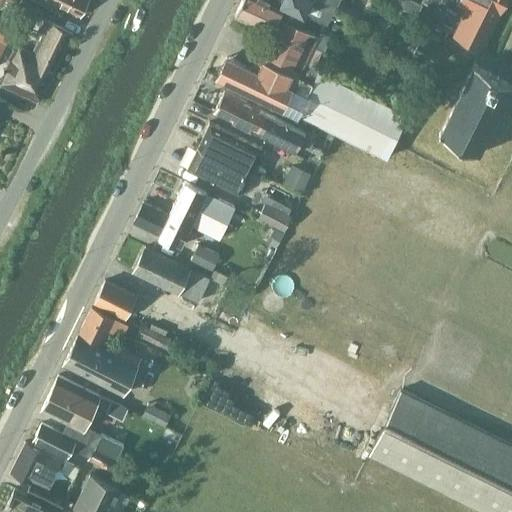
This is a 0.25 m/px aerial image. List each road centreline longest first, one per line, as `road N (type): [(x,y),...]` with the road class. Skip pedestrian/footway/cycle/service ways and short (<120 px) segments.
road 1 (tertiary): [(221,0),(0,451)]
road 2 (residential): [(0,230),(113,0)]
